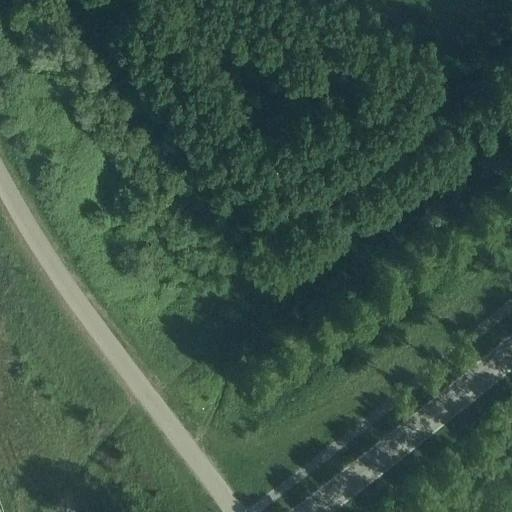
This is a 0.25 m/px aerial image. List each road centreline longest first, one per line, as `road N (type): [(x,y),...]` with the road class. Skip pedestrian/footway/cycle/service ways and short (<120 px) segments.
road 1 (track): [(136,384),(511,124)]
road 2 (unclassified): [(230,511),(27,235),(0,184)]
road 3 (secondary): [(308,511),(511,350)]
